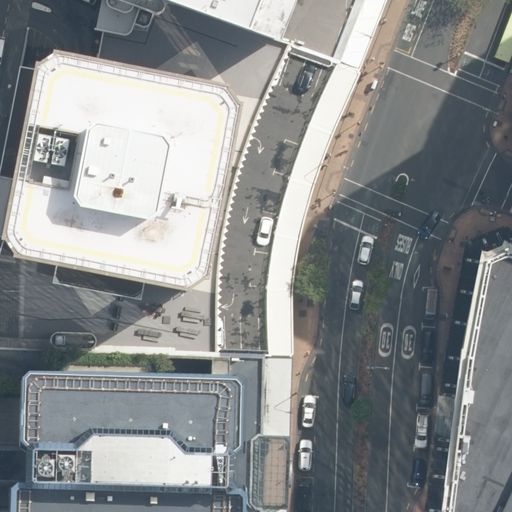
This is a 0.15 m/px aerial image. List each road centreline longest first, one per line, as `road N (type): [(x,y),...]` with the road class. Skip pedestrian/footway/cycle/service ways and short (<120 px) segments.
road 1 (tertiary): [(335,511),(340,356),(382,131)]
road 2 (tertiary): [(447,159),(399,308),(385,511)]
road 3 (tertiary): [(510,0),(447,159)]
road 4 (tertiary): [(382,131),(434,0)]
